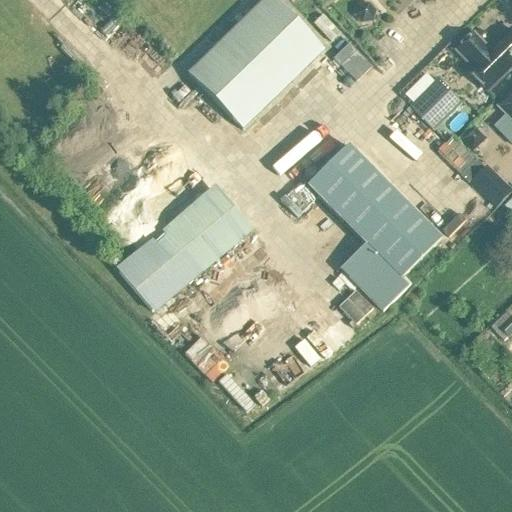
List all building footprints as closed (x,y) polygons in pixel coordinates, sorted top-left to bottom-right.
[(268,0),(188,78),(242,134),(324,54),(271,0),(268,0)] [(380,47),(391,56),(425,17),(415,8),(380,47)] [(323,18),(313,27),(331,45),(340,37),(323,18)] [(456,54),(472,71),(468,75),(487,95),(511,70),(511,33),(511,32),(490,54),(474,37),(456,54)] [(333,62),(356,86),(371,71),(349,47),(333,62)] [(437,82),(410,109),(434,133),(461,106),(437,82)] [(511,97),(500,110),(511,122),(511,97)] [(483,171),(453,140),(438,154),(468,185),(483,171)] [(441,243),(348,150),(307,190),(401,283),(441,243)] [(153,313),(256,235),(219,187),(117,265),(153,313)] [(355,328),(372,312),(355,295),(339,311),(355,328)] [(511,312),(494,322),(504,340),(511,335),(511,312)]
